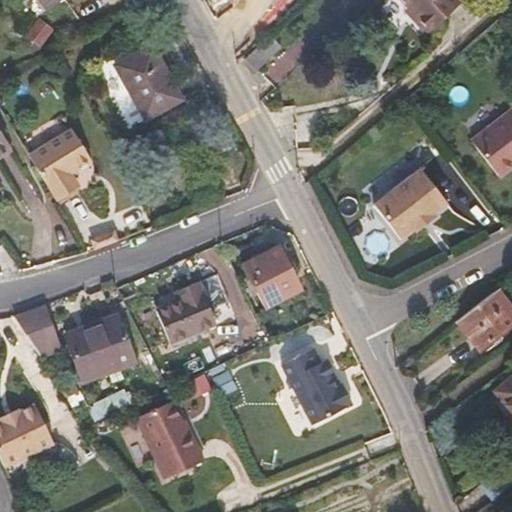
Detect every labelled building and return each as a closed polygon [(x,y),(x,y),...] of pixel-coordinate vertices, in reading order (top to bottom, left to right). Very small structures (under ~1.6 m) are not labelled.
[(38,0),(47,10),(60,0),(38,0)] [(459,0),(400,0),(407,7),(430,31),(452,12),(462,2),(459,0)] [(407,7),(403,11),(425,35),(430,31),(407,7)] [(40,44),(52,29),(39,19),(27,35),(40,44)] [(270,34),(246,58),(258,70),(282,46),(270,34)] [(183,99),(152,43),(114,64),(145,119),(183,99)] [(246,58),(242,62),(254,74),(258,70),(246,58)] [(511,112),(474,142),(500,176),(511,167),(511,112)] [(70,172),(91,160),(72,129),(29,155),(56,200),(78,186),(70,172)] [(0,155),(11,149),(0,132),(0,155)] [(421,169),(375,205),(402,240),(415,229),(416,231),(437,215),(435,213),(448,203),(421,169)] [(300,289),(278,245),(242,264),(264,307),(300,289)] [(216,324),(199,281),(174,291),(178,300),(155,309),(170,343),(216,324)] [(480,349),(511,325),(511,308),(498,289),(457,320),(480,349)] [(60,350),(44,305),(14,316),(40,357),(60,350)] [(135,361),(118,317),(84,331),(83,328),(65,335),(82,381),(135,361)] [(313,347),(281,364),(312,423),(351,403),(341,383),(335,386),(331,376),(334,374),(326,358),(320,362),(313,347)] [(213,388),(217,397),(237,388),(226,361),(205,371),(213,388)] [(120,370),(108,374),(112,383),(123,379),(120,370)] [(184,400),(213,388),(205,371),(178,384),(184,400)] [(511,377),(495,391),(511,411),(511,377)] [(74,381),(60,387),(66,397),(79,392),(74,381)] [(124,389),(93,404),(101,419),(131,404),(124,389)] [(171,401),(136,418),(164,478),(203,460),(189,430),(186,432),(171,401)] [(0,418),(1,420),(0,420),(0,457),(4,467),(53,443),(34,404),(19,411),(18,409),(0,417),(0,418)] [(511,485),(511,473),(505,465),(479,485),(491,501),(511,485)]
